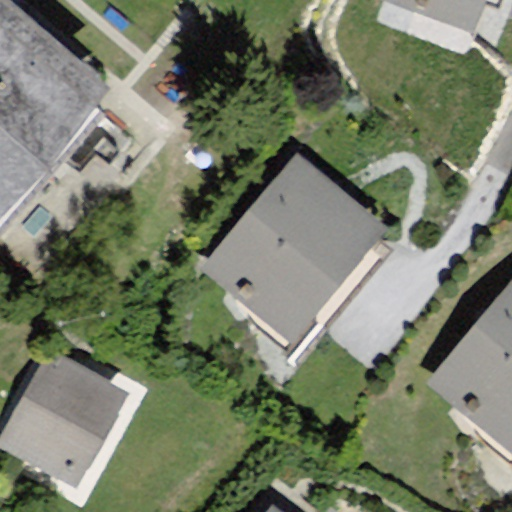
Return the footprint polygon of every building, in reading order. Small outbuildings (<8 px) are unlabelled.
[(16,0),(0,0),(0,211),(112,82),(100,63),(16,0)] [(408,0),(500,31),(509,0),(408,0)] [(317,158),(216,274),(316,345),(404,248),(413,229),(317,158)] [(511,307),(445,385),(505,432),(511,431),(511,307)] [(20,396),(0,435),(0,444),(80,486),(131,387),(48,343),(20,396)] [(282,511),(264,500),(256,511),(282,511)]
